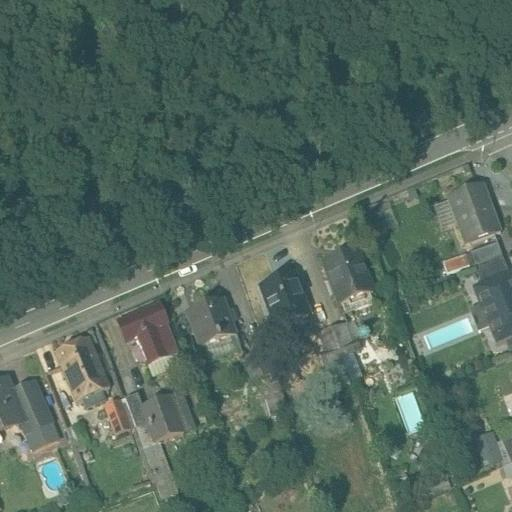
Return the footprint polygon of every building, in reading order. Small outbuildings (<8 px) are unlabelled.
[(483,187),(448,200),(466,248),(501,235),(483,187)] [(498,246),(470,256),(474,268),(502,258),(498,246)] [(358,254),(325,266),(340,308),(373,296),(358,254)] [(511,272),(472,290),(496,347),(511,340),(511,272)] [(295,277),(261,289),(277,331),(310,319),(295,277)] [(222,303),(189,316),(202,351),(237,338),(228,314),(226,315),(222,303)] [(159,309),(120,326),(128,345),(128,344),(134,358),(141,355),(146,368),(171,358),(160,330),(167,328),(159,309)] [(345,328),(332,332),(339,351),(351,346),(345,328)] [(332,332),(319,337),(326,355),(339,351),(332,332)] [(89,342),(56,357),(77,406),(110,392),(89,342)] [(351,346),(339,351),(348,375),(358,371),(352,356),(361,353),(358,343),(351,346)] [(326,355),(320,357),(323,367),(326,366),(335,389),(351,382),(348,375),(339,351),(326,355)] [(266,353),(244,361),(252,384),(274,376),(266,353)] [(34,387),(10,398),(22,425),(26,436),(51,426),(34,387)] [(1,388),(0,388),(0,434),(22,425),(10,398),(5,399),(1,388)] [(138,397),(126,402),(137,431),(148,427),(142,410),(143,410),(138,397)] [(143,410),(142,410),(148,427),(156,448),(184,438),(170,400),(143,410)] [(120,404),(106,409),(117,439),(131,434),(120,404)] [(78,428),(66,432),(73,452),(85,447),(78,428)] [(511,440),(502,444),(511,466),(511,465),(511,440)] [(172,480),(156,487),(162,502),(178,496),(172,480)]
